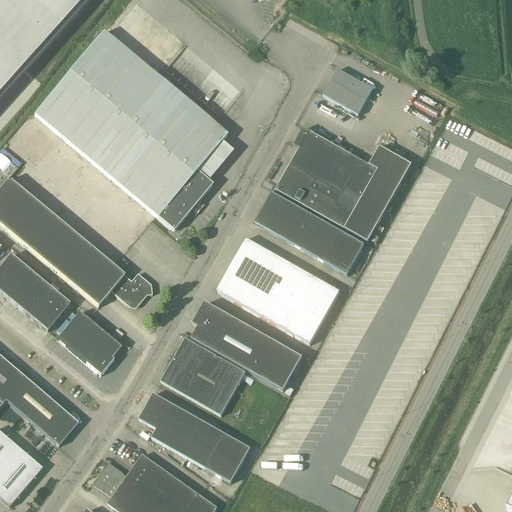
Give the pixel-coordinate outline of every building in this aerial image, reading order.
[(0,0),(0,98),(87,0),(0,0)] [(131,0),(103,34),(145,69),(175,33),(172,31),(171,23),(169,21),(172,18),(150,0),(131,0)] [(212,187),(203,180),(210,172),(203,166),(227,137),(145,69),(103,34),(34,117),(173,233),(212,187)] [(323,98),(358,118),(373,92),(337,72),(323,98)] [(173,233),(34,117),(3,154),(19,168),(8,181),(131,284),(137,276),(138,276),(173,234),(175,236),(176,235),(173,233)] [(294,147),(299,151),(275,193),(368,245),(411,167),(379,149),(369,168),(304,131),(294,147)] [(137,276),(131,284),(8,181),(0,191),(0,228),(98,310),(111,294),(129,310),(137,309),(147,298),(152,297),(151,287),(138,276),(137,276)] [(272,195),(255,225),(324,265),(347,278),(364,247),(341,235),(272,195)] [(246,241),(216,294),(310,347),(340,294),(246,241)] [(0,269),(0,294),(47,334),(69,307),(10,258),(0,269)] [(191,342),(253,376),(284,394),(302,360),(205,305),(193,327),(198,330),(191,342)] [(56,342),(100,378),(113,362),(112,361),(121,350),(79,314),(56,342)] [(221,418),(246,375),(185,340),(160,384),(221,418)] [(0,405),(2,407),(5,404),(58,449),(78,426),(0,359),(0,405)] [(151,441),(218,478),(231,486),(250,451),(225,437),(153,396),(138,422),(156,432),(151,441)] [(42,471),(0,435),(0,502),(9,510),(42,471)] [(126,479),(112,500),(107,507),(114,511),(216,511),(217,510),(199,497),(142,457),(126,479)] [(112,500),(126,479),(121,476),(122,475),(109,466),(94,487),(112,500)]
